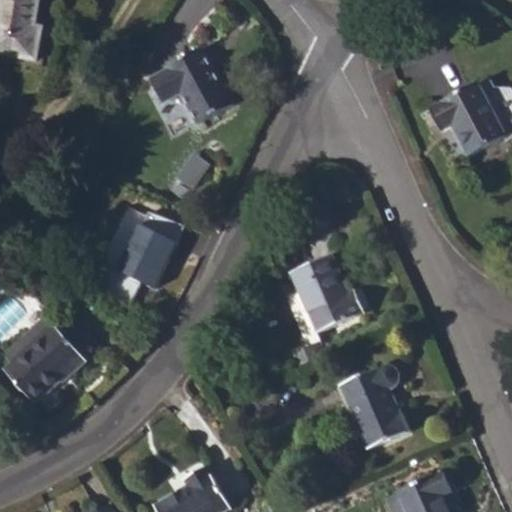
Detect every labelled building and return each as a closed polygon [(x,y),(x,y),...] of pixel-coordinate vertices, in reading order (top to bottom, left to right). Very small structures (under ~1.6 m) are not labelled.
[(0,0),(0,55),(38,63),(45,27),(36,25),(40,0),(0,0)] [(198,124),(234,105),(203,48),(166,68),(167,71),(151,80),(163,104),(182,94),(198,124)] [(431,109),(444,133),(455,128),(471,157),(511,135),(511,118),(490,78),(431,109)] [(115,271),(152,290),(183,227),(146,208),(115,271)] [(318,334),(366,314),(357,294),(350,296),(332,256),(293,273),(318,334)] [(62,379),(69,373),(71,376),(88,360),(57,327),(38,343),(33,337),(27,336),(9,353),(8,358),(14,365),(7,371),(35,402),(62,379)] [(342,386),(369,450),(412,432),(405,413),(402,414),(392,389),(397,387),(400,381),(400,375),(397,370),(393,367),(389,366),(385,367),(342,386)] [(62,379),(65,381),(71,376),(69,373),(62,379)] [(178,495),(155,508),(157,511),(222,511),(232,507),(209,467),(186,479),(189,484),(191,487),(178,495)] [(400,493),(407,511),(449,511),(449,510),(444,498),(448,496),(454,493),(445,471),(399,491),(400,493)] [(176,491),(178,495),(191,487),(189,484),(176,491)] [(387,498),(393,511),(407,511),(400,493),(387,498)] [(444,498),(449,510),(453,508),(448,496),(444,498)] [(94,511),(116,511),(111,502),(94,511)]
